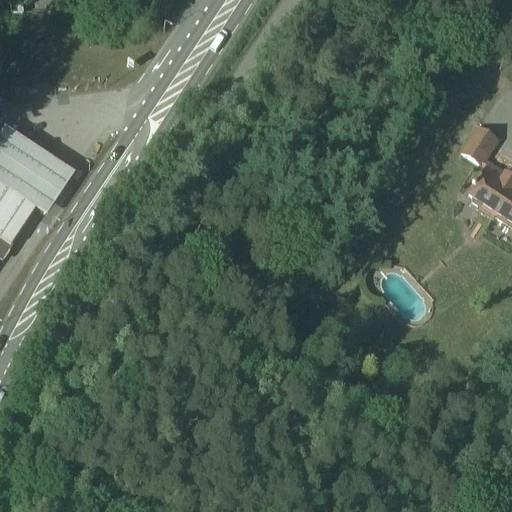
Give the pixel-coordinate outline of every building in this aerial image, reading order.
[(7,0),(11,18),(22,17),(19,0),(7,0)] [(360,33),(351,25),(344,33),(354,41),(360,33)] [(0,251),(7,256),(12,249),(34,213),(46,220),(73,179),(4,133),(0,139),(0,251)] [(496,146),(481,137),(476,134),(460,158),(480,172),(496,146)] [(511,184),(489,170),(467,201),(511,229),(511,184)]
